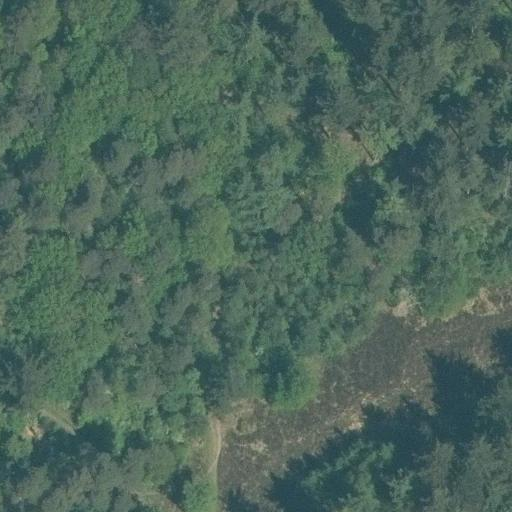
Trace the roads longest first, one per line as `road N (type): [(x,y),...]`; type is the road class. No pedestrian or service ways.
road 1 (track): [(210,470),(212,212),(232,61)]
road 2 (track): [(0,79),(95,32),(136,0)]
